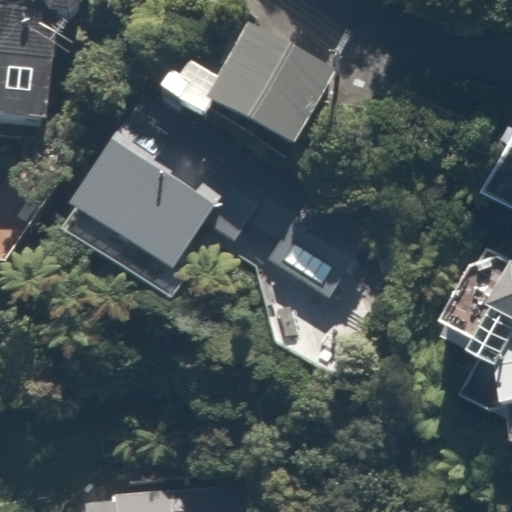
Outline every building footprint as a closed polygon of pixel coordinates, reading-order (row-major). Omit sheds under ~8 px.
[(46,0),(0,0),(0,131),(32,135),(46,0)] [(169,49),(140,88),(271,185),(343,87),(249,17),(206,76),(169,49)] [(511,414),(511,118),(476,188),(502,201),(441,322),(496,350),(511,414)] [(111,120),(44,224),(149,291),(190,227),(226,250),(252,210),(111,120)] [(327,386),(383,295),(353,277),(375,241),(306,198),(228,324),(327,386)] [(24,221),(0,215),(0,270),(12,274),(24,221)] [(74,500),(73,511),(244,511),(245,504),(74,500)]
